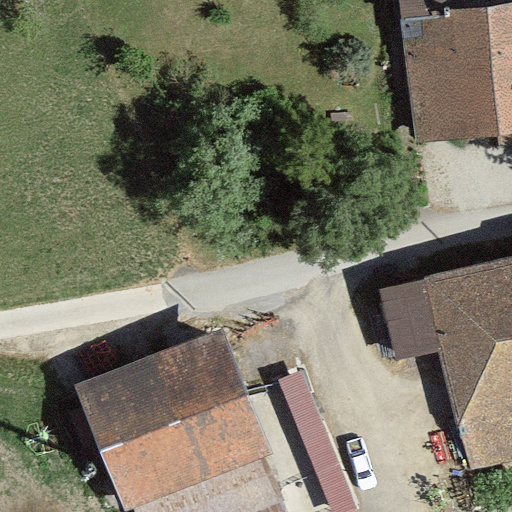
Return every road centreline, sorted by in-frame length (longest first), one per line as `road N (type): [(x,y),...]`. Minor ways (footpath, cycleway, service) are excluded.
road 1 (residential): [(511,227),(167,295)]
road 2 (track): [(167,295),(0,327)]
